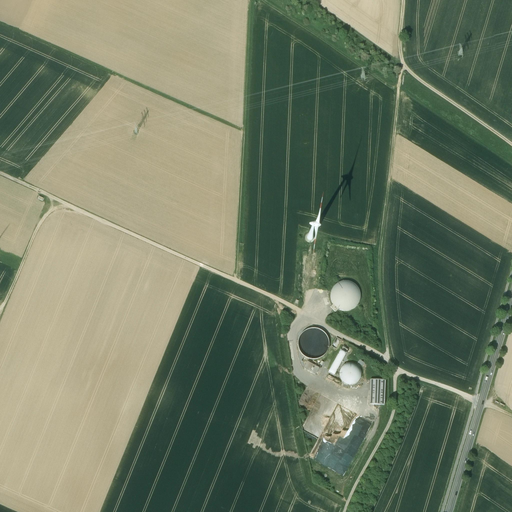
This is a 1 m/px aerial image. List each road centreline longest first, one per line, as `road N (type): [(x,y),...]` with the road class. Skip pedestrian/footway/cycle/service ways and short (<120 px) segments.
road 1 (track): [(0,173),(254,287),(401,371),(511,416)]
road 2 (track): [(386,359),(379,255),(402,64)]
road 3 (track): [(236,279),(252,0)]
road 4 (track): [(244,125),(0,16)]
road 5 (primary): [(448,511),(511,297)]
road 6 (track): [(263,0),(399,87)]
road 7 (track): [(344,511),(393,413),(396,368)]
road 8 (track): [(511,145),(402,64)]
road 9 (track): [(0,319),(50,195)]
